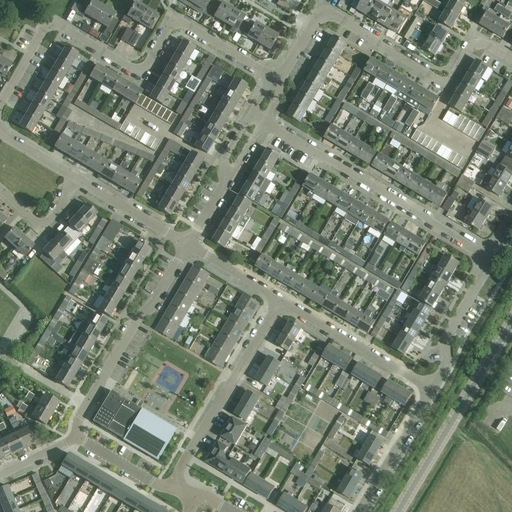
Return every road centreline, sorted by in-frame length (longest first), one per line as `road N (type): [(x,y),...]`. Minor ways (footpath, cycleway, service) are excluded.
road 1 (residential): [(42,28),(47,21),(133,69),(145,68),(170,25),(180,22),(274,77)]
road 2 (residential): [(491,257),(263,121)]
road 3 (tertiary): [(397,511),(511,318)]
road 4 (residential): [(77,435),(85,405),(188,245)]
road 5 (residential): [(174,490),(281,300)]
road 6 (residential): [(511,62),(482,43),(469,45),(452,78),(440,82),(342,22)]
road 7 (residential): [(281,300),(430,389)]
road 8 (residential): [(430,389),(446,364),(442,340),(491,257)]
road 9 (residential): [(358,511),(430,389)]
road 10 (residential): [(76,177),(188,245)]
